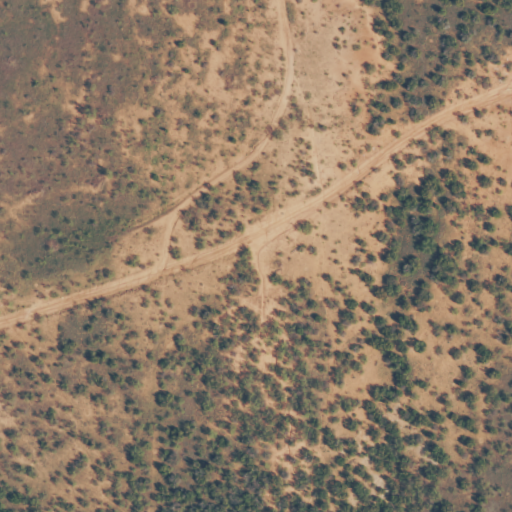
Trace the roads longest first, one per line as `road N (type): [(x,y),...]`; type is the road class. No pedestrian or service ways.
road 1 (residential): [(0,321),(276,209),(297,173),(363,163),(511,71)]
road 2 (residential): [(259,0),(297,173)]
